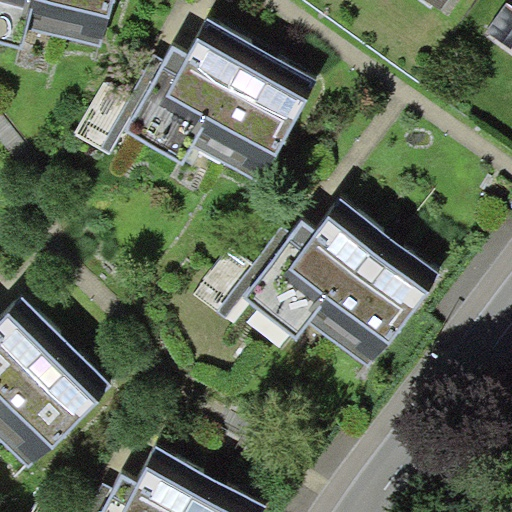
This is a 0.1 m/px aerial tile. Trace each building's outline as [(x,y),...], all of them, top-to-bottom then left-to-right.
[(124,0),(0,0),(0,35),(112,60),(124,0)] [(451,0),(432,0),(445,9),(451,0)] [(323,86),(200,18),(137,132),(260,200),(323,86)] [(438,272),(338,199),(263,302),(363,375),(438,272)] [(123,388),(21,295),(0,318),(0,446),(38,481),(123,388)] [(275,511),(155,450),(122,511),(275,511)]
